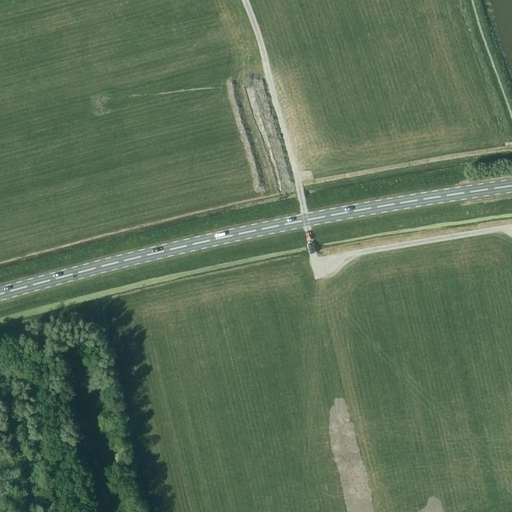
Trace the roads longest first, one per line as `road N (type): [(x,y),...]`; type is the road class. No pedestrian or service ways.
road 1 (primary): [(0,297),(287,225),(511,188)]
road 2 (unknown): [(302,223),(309,247),(328,256),(511,226)]
